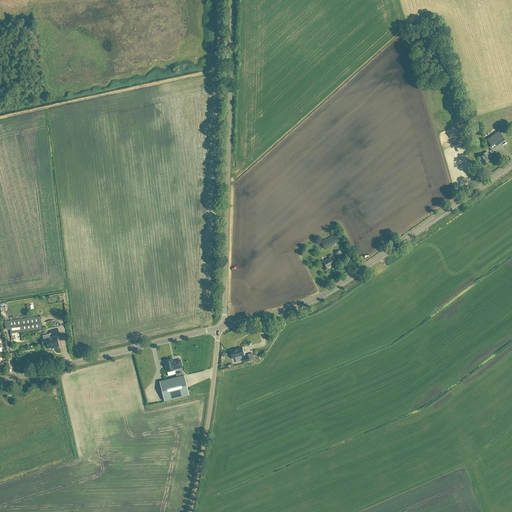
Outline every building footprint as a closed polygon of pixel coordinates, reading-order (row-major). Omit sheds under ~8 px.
[(492,148),(505,139),(499,131),(487,139),(492,148)] [(484,153),(484,154),(479,158),(480,159),(479,159),(481,162),(481,161),(484,165),(490,161),(488,159),(491,157),(487,151),(484,153)] [(340,241),(336,235),(336,234),(331,237),(321,241),(325,249),(340,241)] [(338,259),(343,256),(340,250),(335,253),(338,259)] [(334,265),(337,263),(333,256),(332,255),(329,256),(330,258),(323,261),(327,268),(334,264),(334,265)] [(11,333),(42,329),(41,316),(5,321),(6,327),(10,327),(11,333)] [(57,338),(60,337),(58,329),(49,331),(49,334),(50,338),(41,340),(43,345),(47,344),(48,348),(53,347),(53,348),(59,347),(57,338)] [(232,358),(244,355),(242,347),(230,350),(232,358)] [(165,360),(164,361),(167,372),(175,370),(175,369),(182,367),(180,360),(173,361),(173,359),(169,359),(168,359),(166,359),(165,360)] [(184,375),(160,381),(165,401),(189,395),(184,375)]
